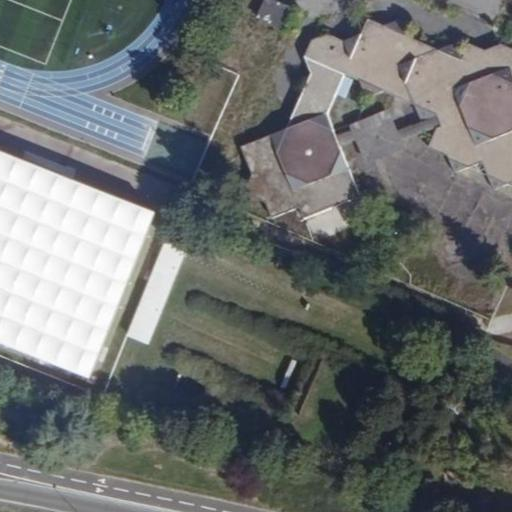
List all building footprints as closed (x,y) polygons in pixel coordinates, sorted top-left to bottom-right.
[(289,4),(278,0),(260,0),(254,16),(280,26),(289,4)] [(301,125),(289,129),(242,146),(255,172),(245,193),(267,202),(275,218),(301,210),(307,218),(362,196),(343,146),(340,137),(331,114),(349,73),(363,79),(372,97),(388,91),(418,104),(426,123),(443,117),(447,127),(441,129),(432,149),(451,157),(458,174),(485,163),(496,191),(511,185),(511,46),(505,43),(464,57),(456,42),(440,47),(409,33),(402,17),(385,24),(369,18),(362,33),(366,40),(350,46),(347,39),(345,40),(329,33),(312,38),(306,57),(312,73),(302,97),(307,109),(301,125)] [(366,40),(362,33),(362,34),(347,39),(350,46),(366,40)] [(302,97),(289,129),(301,125),(307,109),(302,97)] [(354,126),(356,131),(360,140),(369,163),(407,149),(404,142),(400,131),(392,112),(354,126)] [(400,131),(404,142),(441,129),(447,127),(443,117),(426,123),(400,131)] [(360,140),(356,131),(340,137),(343,146),(360,140)]
